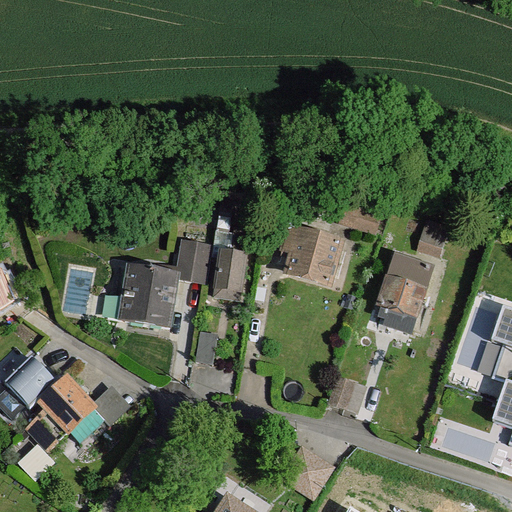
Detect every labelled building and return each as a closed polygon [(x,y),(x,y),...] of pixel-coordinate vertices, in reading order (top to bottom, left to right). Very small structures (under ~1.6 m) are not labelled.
[(224,186),(218,232),(231,233),(237,188),(224,186)] [(349,208),(344,224),(375,234),(380,218),(349,208)] [(449,231),(430,224),(422,249),(441,255),(449,231)] [(340,244),(291,230),(283,259),(294,263),(289,280),(327,290),(340,244)] [(215,253),(223,254),(223,252),(233,253),(235,234),(231,233),(218,232),(215,253)] [(185,243),(179,275),(179,278),(206,283),(212,247),(185,243)] [(233,253),(223,252),(223,254),(216,298),(241,301),(247,256),(233,253)] [(387,327),(411,335),(434,270),(396,257),(379,306),(385,308),(381,318),(389,321),(387,327)] [(179,275),(130,267),(121,321),(171,329),(179,278),(179,275)] [(0,304),(10,297),(0,277),(0,304)] [(511,306),(509,306),(497,341),(505,344),(495,375),(510,380),(511,380),(511,306)] [(200,335),(196,363),(212,365),(217,337),(200,335)] [(54,383),(33,360),(8,384),(29,407),(54,383)] [(69,380),(42,404),(69,434),(96,409),(69,380)] [(339,380),(329,405),(358,416),(367,390),(339,380)] [(511,380),(510,380),(497,420),(511,424),(511,443),(511,445),(511,444),(511,380)] [(22,461),(39,479),(60,461),(43,443),(22,461)]
